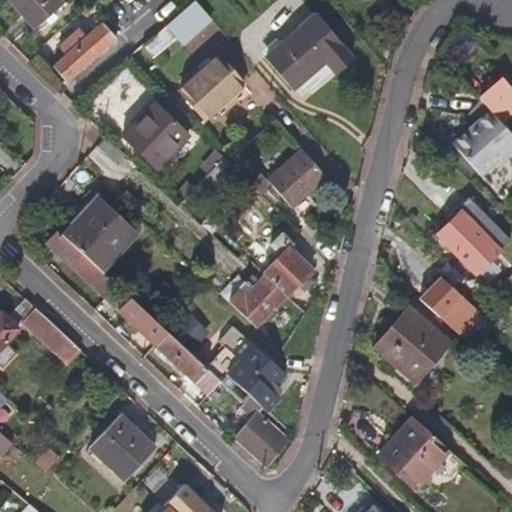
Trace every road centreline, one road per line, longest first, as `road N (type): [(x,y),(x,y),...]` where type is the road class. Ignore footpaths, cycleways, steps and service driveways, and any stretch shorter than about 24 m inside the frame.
road 1 (residential): [(290,511),(348,349),(360,255),(401,82),(478,0)]
road 2 (residential): [(281,511),(0,248)]
road 3 (unknown): [(348,349),(511,491)]
road 4 (residential): [(0,68),(50,118),(58,143),(48,174),(0,226)]
